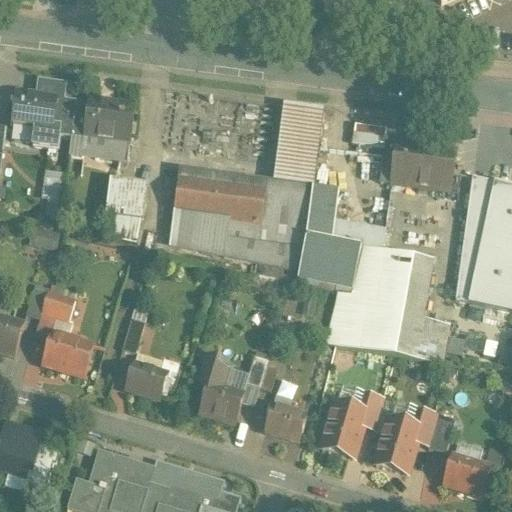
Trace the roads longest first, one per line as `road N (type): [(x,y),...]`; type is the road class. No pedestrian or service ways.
road 1 (tertiary): [(0,27),(511,96)]
road 2 (residential): [(279,478),(0,397)]
